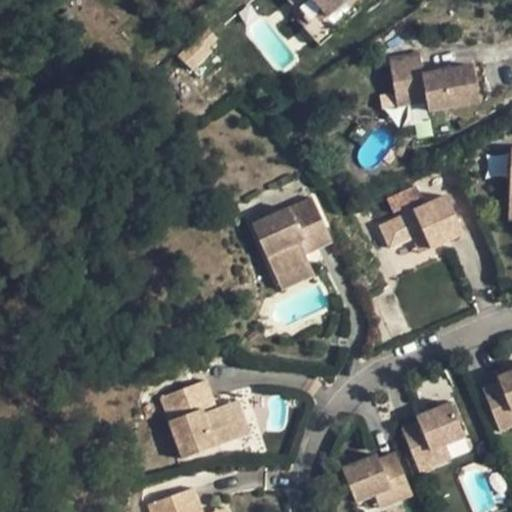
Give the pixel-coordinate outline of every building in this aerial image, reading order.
[(311,0),(327,17),(345,0),(311,0)] [(347,0),(345,0),(327,17),(338,29),(360,9),(355,3),(352,5),(347,0)] [(420,50),(388,56),(398,110),(430,104),(433,116),(485,106),(476,63),(424,73),(420,50)] [(423,200),(416,186),(387,199),(393,213),(423,200)] [(431,249),(464,234),(447,196),(380,225),(390,248),(413,239),(424,234),(431,249)] [(313,198),(252,224),(276,276),(309,262),(306,254),(332,242),(313,198)] [(243,215),(236,202),(223,208),(229,222),(243,215)] [(419,254),(431,249),(424,234),(413,239),(419,254)] [(309,262),(276,276),(282,290),(315,275),(309,262)] [(511,294),(511,287),(501,289),(502,296),(511,294)] [(511,371),(497,378),(499,382),(482,389),(500,432),(511,426),(511,371)] [(160,397),(183,460),(236,440),(224,406),(216,409),(206,381),(160,397)] [(224,406),(236,440),(250,435),(238,401),(224,406)] [(432,451),(437,464),(451,458),(446,445),(432,451)] [(377,454),(342,469),(356,503),(375,495),(390,489),(396,502),(413,495),(395,453),(379,460),(377,454)] [(148,504),(150,511),(202,511),(194,488),(148,504)] [(380,508),(396,502),(390,489),(375,495),(380,508)]
